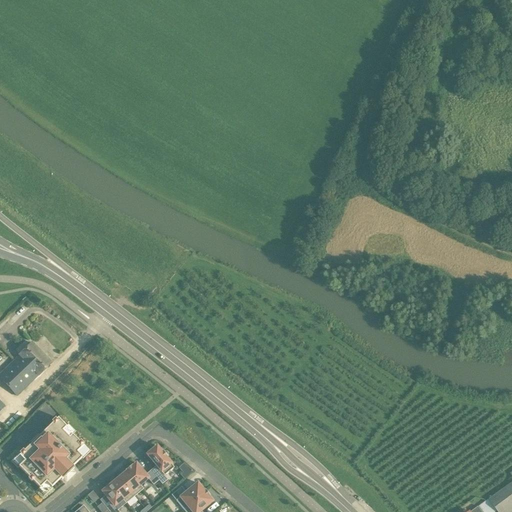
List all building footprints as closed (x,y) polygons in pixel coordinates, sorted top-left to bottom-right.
[(0,375),(0,379),(16,396),(38,374),(39,375),(51,363),(32,343),(19,355),(20,357),(0,375)] [(13,461),(45,494),(88,451),(65,428),(66,427),(57,418),(13,461)] [(156,466),(151,471),(159,480),(162,484),(167,480),(164,476),(174,468),(166,458),(166,457),(162,452),(161,453),(156,446),(146,455),(156,466)] [(184,478),(192,471),(185,462),(176,470),(184,478)] [(131,466),(127,470),(140,485),(148,479),(153,485),(159,480),(151,471),(145,475),(136,463),(132,467),(131,466)] [(127,471),(119,478),(134,496),(143,489),(140,485),(127,470),(126,471),(127,471)] [(511,471),(510,473),(511,475),(511,483),(489,500),(497,511),(508,511),(511,509),(511,471)] [(119,478),(110,485),(122,500),(126,504),(134,496),(119,478)] [(171,495),(183,510),(205,492),(204,491),(197,483),(185,493),(181,487),(171,495)] [(118,511),(114,506),(122,500),(110,485),(102,492),(111,503),(106,508),(109,511),(118,511)] [(208,496),(205,492),(183,510),(185,511),(201,511),(205,508),(212,502),(208,496)]
